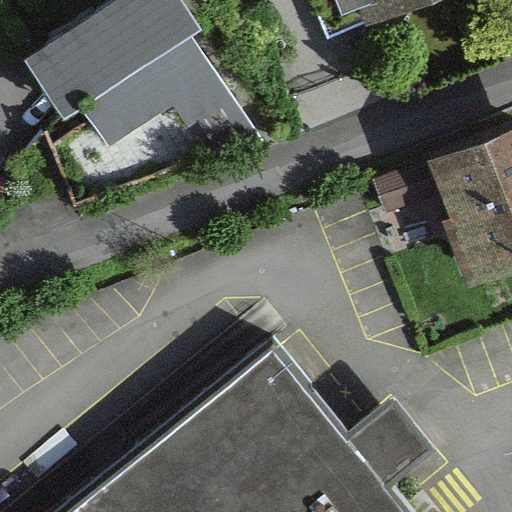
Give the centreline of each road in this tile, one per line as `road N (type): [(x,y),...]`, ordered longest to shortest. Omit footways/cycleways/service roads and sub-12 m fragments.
road 1 (unknown): [(0,464),(179,307),(252,267),(290,267),(313,281),(363,366),(413,384),(450,418),(470,428),(511,420)]
road 2 (residential): [(511,78),(0,272)]
